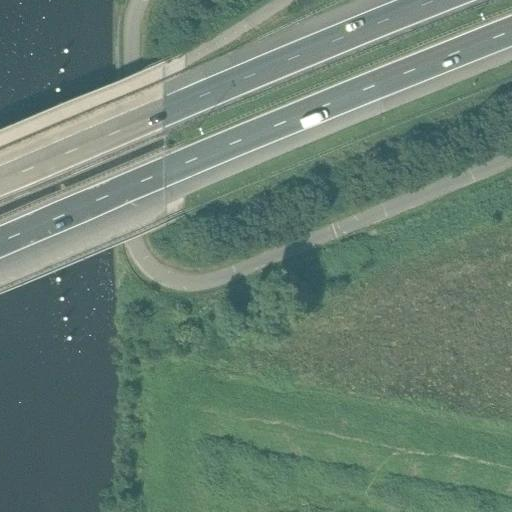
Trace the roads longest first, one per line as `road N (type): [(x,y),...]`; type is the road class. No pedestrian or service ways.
road 1 (unclassified): [(511,158),(220,278),(166,275),(134,236),(132,24),(139,0)]
road 2 (motorway): [(0,239),(511,32)]
road 3 (motorway): [(444,0),(0,179)]
